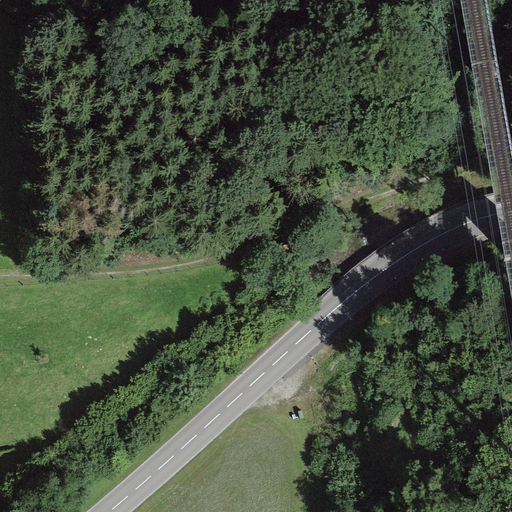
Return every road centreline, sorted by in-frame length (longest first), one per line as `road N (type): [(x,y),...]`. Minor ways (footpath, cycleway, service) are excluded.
road 1 (tertiary): [(107,511),(394,263),(445,232),(511,212)]
road 2 (track): [(261,241),(195,265),(0,274)]
